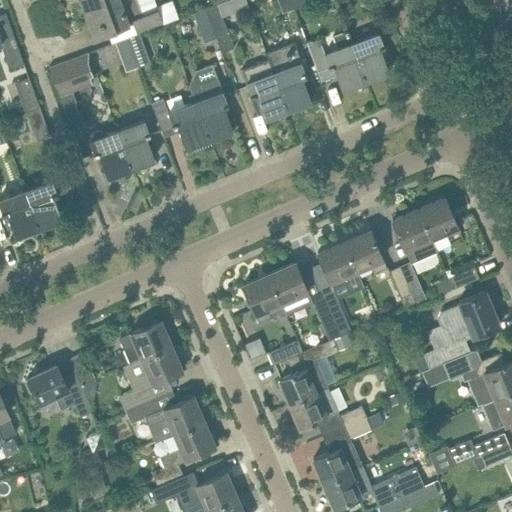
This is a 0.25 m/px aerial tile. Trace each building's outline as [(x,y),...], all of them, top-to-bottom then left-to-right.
[(103,0),(84,7),(95,36),(105,32),(109,43),(114,41),(126,36),(138,32),(163,23),(177,18),(171,0),(165,0),(156,4),(154,0),(103,0)] [(276,0),(281,12),(295,7),(292,0),(276,0)] [(218,2),(213,4),(205,7),(215,35),(221,51),(233,46),(218,4),(218,2)] [(215,35),(205,7),(193,11),(203,40),(215,35)] [(0,49),(7,68),(23,61),(6,12),(5,12),(0,13),(0,49)] [(333,35),(337,48),(323,53),(329,67),(333,65),(341,87),(365,79),(362,69),(352,42),(347,30),(333,35)] [(137,65),(149,61),(138,32),(126,36),(137,65)] [(379,32),(352,42),(362,69),(365,79),(389,70),(380,47),(384,46),(379,32)] [(137,65),(126,36),(114,41),(124,70),(137,65)] [(294,40),(265,51),(268,58),(287,108),(311,99),(302,77),(307,75),(294,40)] [(82,53),(68,59),(49,65),(60,95),(92,83),(82,53)] [(287,108),(268,58),(240,68),(245,82),(249,93),(250,96),(255,94),(263,117),(287,108)] [(201,87),(191,90),(195,101),(206,129),(209,137),(232,128),(229,120),(224,105),(229,104),(228,101),(224,90),(222,91),(217,78),(200,84),(201,87)] [(163,99),(152,103),(163,135),(174,131),(172,125),(177,123),(185,146),(209,137),(206,129),(195,101),(191,91),(189,103),(167,111),(163,99)] [(25,107),(26,108),(39,104),(35,95),(23,100),(25,107)] [(37,140),(50,135),(39,104),(26,109),(37,140)] [(150,133),(145,119),(117,130),(130,166),(154,157),(146,135),(150,133)] [(94,154),(99,152),(107,175),(130,166),(117,130),(90,140),(94,151),(93,151),(94,154)] [(51,180),(23,190),(34,219),(37,226),(62,217),(59,209),(64,208),(58,193),(71,188),(63,166),(61,167),(48,171),(51,180)] [(23,190),(0,198),(0,208),(1,211),(7,228),(12,227),(15,235),(37,226),(34,219),(23,190)] [(445,196),(441,197),(418,207),(431,237),(445,231),(447,235),(460,230),(445,196)] [(431,237),(418,207),(392,219),(410,259),(410,261),(437,250),(431,237)] [(390,274),(370,228),(344,239),(357,269),(370,263),(377,280),(390,274)] [(357,269),(344,239),(317,251),(332,285),(346,279),(344,275),(357,269)] [(410,259),(399,264),(415,302),(425,298),(410,261),(410,259)] [(295,261),(269,272),(271,276),(282,301),(296,295),(298,300),(310,294),(303,279),(295,261)] [(399,264),(388,269),(404,307),(415,302),(399,264)] [(452,286),(478,277),(474,265),(448,275),(452,286)] [(269,272),(242,283),(259,321),(266,318),(271,316),(275,317),(286,312),(282,301),(271,276),(269,272)] [(334,288),(322,293),(335,323),(339,334),(350,330),(337,297),(334,288)] [(447,327),(452,340),(464,335),(465,339),(473,335),(481,332),(499,325),(485,289),(480,291),(466,297),(458,300),(459,302),(440,310),(437,317),(440,324),(447,327)] [(322,293),(311,298),(324,328),(335,323),(322,293)] [(172,344),(161,318),(118,336),(126,355),(130,362),(172,344)] [(347,333),(333,338),(336,346),(337,348),(351,343),(347,333)] [(442,362),(469,350),(465,339),(464,335),(452,340),(422,352),(428,367),(442,362)] [(293,372),(279,378),(289,403),(297,400),(327,387),(315,360),(338,350),(337,348),(336,346),(333,338),(300,351),(287,357),(293,372)] [(286,344),(267,351),(272,363),(287,357),(300,351),(296,340),(286,344)] [(130,362),(124,365),(134,388),(118,395),(125,409),(150,398),(144,385),(183,369),(172,344),(130,362)] [(467,378),(469,377),(474,389),(480,403),(482,402),(485,401),(511,389),(511,358),(508,360),(502,363),(498,355),(494,353),(481,358),(476,347),(469,350),(442,362),(449,378),(464,372),(465,373),(467,378)] [(95,377),(92,369),(83,351),(69,357),(75,370),(81,383),(95,377)] [(28,376),(29,378),(24,380),(30,391),(34,389),(41,403),(56,396),(62,408),(76,402),(82,416),(93,411),(81,383),(75,370),(62,375),(57,363),(28,376)] [(297,400),(289,403),(300,427),(307,423),(318,419),(337,410),(327,387),(297,400)] [(511,389),(485,401),(482,402),(493,428),(501,425),(502,425),(511,420),(511,389)] [(392,405),(404,399),(400,391),(388,397),(392,405)] [(8,413),(0,394),(0,440),(4,439),(3,437),(16,431),(8,413)] [(130,421),(145,415),(156,440),(175,431),(175,432),(205,419),(194,394),(155,411),(150,398),(125,409),(130,421)] [(344,426),(366,417),(361,405),(339,414),(344,426)] [(379,424),(374,413),(366,417),(344,426),(349,436),(379,424)] [(181,446),(160,456),(164,466),(153,471),(159,484),(183,474),(177,461),(216,445),(205,419),(175,432),(181,446)] [(504,432),(472,443),(476,455),(481,452),(481,454),(508,442),(504,432)] [(354,441),(341,446),(331,449),(313,457),(323,482),(363,465),(354,441)] [(481,454),(485,463),(511,452),(508,442),(481,454)] [(104,465),(97,447),(71,457),(78,475),(104,465)] [(323,482),(334,506),(371,490),(378,505),(403,495),(424,486),(417,465),(371,484),(363,465),(323,482)] [(183,474),(159,484),(165,497),(179,492),(187,511),(199,511),(238,496),(227,470),(188,486),(183,474)] [(100,475),(86,480),(91,493),(105,488),(100,475)] [(407,505),(403,495),(378,505),(381,511),(393,511),(401,508),(407,505)] [(244,511),(238,496),(199,511),(244,511)]
